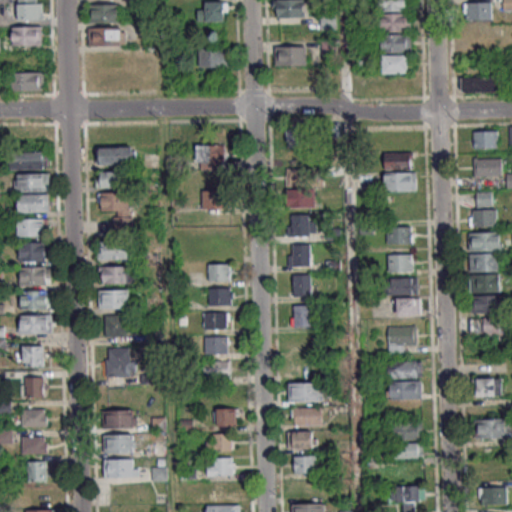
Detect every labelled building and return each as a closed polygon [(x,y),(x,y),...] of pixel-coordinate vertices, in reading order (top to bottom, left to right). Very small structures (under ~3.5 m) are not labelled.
[(17,0),(18,19),(43,19),(42,0),(17,0)] [(304,0),(275,0),(275,16),(304,16),(304,0)] [(380,0),(404,0),(405,12),(381,13),(380,0)] [(199,20),(226,20),(226,1),(206,1),(206,11),(199,11),(199,20)] [(466,3),(490,3),(491,21),(467,21),(466,3)] [(88,21),(121,21),(121,4),(88,4),(88,21)] [(381,15),(405,15),(405,33),(381,33),(381,15)] [(43,26),(13,26),(13,45),(43,45),(43,26)] [(126,45),(126,27),(89,27),(89,45),(126,45)] [(499,48),(499,32),(462,32),(462,48),(499,48)] [(381,36),(405,35),(406,53),(382,54),(381,36)] [(276,64),(307,64),(307,46),(276,46),(276,64)] [(228,47),(199,47),(199,66),(228,66),(228,47)] [(382,58),(406,57),(406,75),(382,76),(382,58)] [(11,89),(44,89),(44,71),(11,71),(11,89)] [(498,92),(498,77),(462,77),(462,92),(498,92)] [(311,124),(287,124),(287,146),(311,146),(311,124)] [(498,147),(498,130),(471,130),(471,147),(498,147)] [(225,144),(196,144),(196,162),(225,162),(225,144)] [(136,146),(100,146),(100,164),(136,164),(136,146)] [(11,169),(48,169),(48,152),(11,152),(11,169)] [(385,152),(385,169),(411,169),(411,152),(385,152)] [(472,160),(500,159),(501,177),(473,177),(472,160)] [(308,185),(308,168),(287,168),(287,185),(308,185)] [(121,186),(120,170),(99,171),(99,187),(121,186)] [(417,191),(416,172),(385,172),(385,191),(417,191)] [(49,173),(15,173),(15,191),(49,191),(49,173)] [(315,188),(288,188),(288,206),(315,206),(315,188)] [(202,208),(228,208),(228,190),(202,190),(202,208)] [(474,191),(474,226),(496,226),(496,191),(474,191)] [(129,192),(101,192),(101,211),(115,211),(115,229),(129,229),(129,192)] [(49,193),(19,193),(19,212),(49,212),(49,193)] [(290,216),(308,215),(309,238),(287,238),(287,227),(290,227),(290,216)] [(18,218),(18,236),(48,236),(48,218),(18,218)] [(387,226),(387,243),(414,243),(414,226),(387,226)] [(467,234),(498,233),(499,252),(468,252),(467,234)] [(98,259),(131,259),(131,241),(98,241),(98,259)] [(19,242),(19,260),(46,260),(46,242),(19,242)] [(291,245),(309,245),(310,267),(288,268),(288,256),(291,256),(291,245)] [(413,254),(389,254),(389,271),(413,271),(413,254)] [(468,255),(498,254),(498,273),(469,273),(468,255)] [(209,281),(231,281),(231,263),(209,263),(209,281)] [(51,265),(21,265),(21,284),(51,284),(51,265)] [(136,283),(136,265),(103,265),(103,283),(136,283)] [(292,275),(310,275),(310,297),(292,298),(292,275)] [(469,276),(498,275),(499,294),(469,294),(469,276)] [(419,278),(387,278),(387,293),(419,293),(419,278)] [(233,287),(210,287),(210,304),(233,304),(233,287)] [(21,289),(21,308),(48,308),(48,289),(21,289)] [(129,289),(100,289),(100,307),(129,307),(129,289)] [(470,297),(499,296),(500,315),(470,316),(470,297)] [(397,313),(421,313),(421,297),(397,297),(397,313)] [(293,306),(311,306),(312,328),(290,328),(289,317),(293,317),(293,306)] [(204,328),(229,328),(229,311),(204,311),(204,328)] [(52,314),(21,314),(21,333),(52,333),(52,314)] [(106,336),(126,336),(126,314),(106,314),(106,336)] [(511,318),(471,318),(471,338),(511,338),(511,318)] [(387,327),(415,326),(415,345),(387,346),(387,327)] [(229,336),(205,336),(205,353),(229,353),(229,336)] [(26,365),(44,365),(44,345),(26,345),(26,365)] [(107,347),(107,376),(133,376),(133,347),(107,347)] [(203,377),(230,377),(230,360),(203,360),(203,377)] [(389,361),(389,378),(421,378),(421,361),(389,361)] [(45,396),(45,376),(26,376),(26,396),(45,396)] [(502,395),(502,378),(477,378),(477,395),(502,395)] [(422,398),(422,381),(388,381),(388,398),(422,398)] [(289,382),(289,401),(323,401),(323,382),(289,382)] [(47,408),(22,408),(22,425),(47,425),(47,408)] [(236,408),(217,408),(217,425),(236,425),(236,408)] [(293,409),(321,408),(321,426),(293,427),(293,409)] [(109,427),(136,427),(136,410),(109,410),(109,427)] [(474,437),(511,437),(511,418),(474,418),(474,437)] [(422,438),(422,422),(393,422),(393,438),(422,438)] [(233,433),(210,433),(210,450),(233,450),(233,433)] [(287,433),(312,433),(312,451),(287,451),(287,433)] [(107,434),(107,452),(135,452),(135,434),(107,434)] [(47,435),(22,435),(22,453),(47,453),(47,435)] [(424,458),(424,442),(393,443),(393,458),(424,458)] [(317,472),(317,455),(295,455),(295,472),(317,472)] [(208,474),(234,474),(234,458),(208,458),(208,474)] [(134,459),(104,459),(104,477),(134,477),(134,459)] [(153,465),(153,481),(167,481),(167,459),(159,459),(159,465),(153,465)] [(49,480),(49,460),(29,460),(29,480),(49,480)] [(480,478),(499,478),(499,461),(480,461),(480,478)] [(241,480),(208,480),(208,498),(241,498),(241,480)] [(57,484),(29,484),(29,503),(57,503),(57,484)] [(391,503),(403,503),(403,511),(414,511),(414,502),(425,502),(425,485),(391,485),(391,503)] [(507,486),(482,486),(482,504),(507,504),(507,486)] [(293,503),(292,511),(324,511),(325,503),(293,503)]
